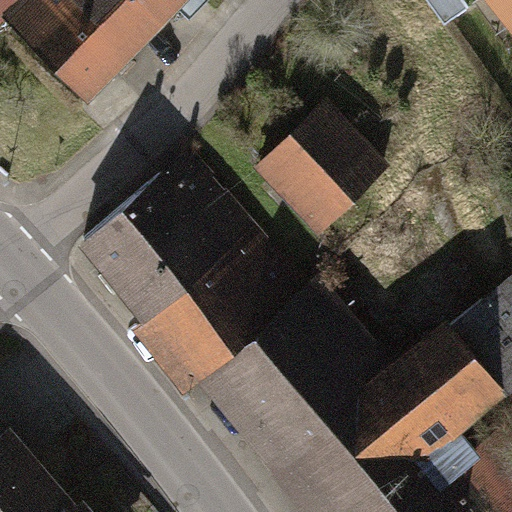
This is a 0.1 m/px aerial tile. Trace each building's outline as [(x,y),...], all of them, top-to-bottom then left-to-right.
[(207,0),(40,0),(25,16),(111,99),(207,0)] [(474,0),(434,0),(454,26),(480,7),(474,0)] [(338,101),(270,166),(336,234),(404,169),(338,101)] [(312,292),(198,151),(93,236),(162,321),(150,331),(198,391),(212,380),(318,511),(492,511),(468,482),(481,472),(511,510),(511,410),(509,407),(511,404),(511,277),(407,362),(335,273),(312,292)] [(112,511),(34,420),(0,449),(0,511),(112,511)]
